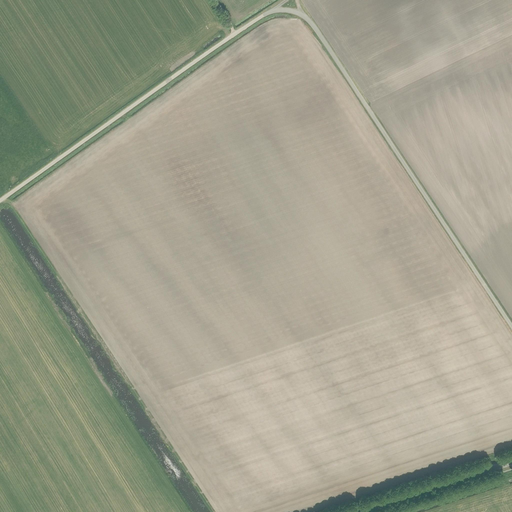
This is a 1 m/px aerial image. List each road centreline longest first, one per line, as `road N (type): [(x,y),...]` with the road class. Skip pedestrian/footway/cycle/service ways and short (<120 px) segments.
road 1 (unclassified): [(511,326),(300,14)]
road 2 (unclassified): [(0,201),(273,10)]
road 3 (secondary): [(362,511),(511,463)]
